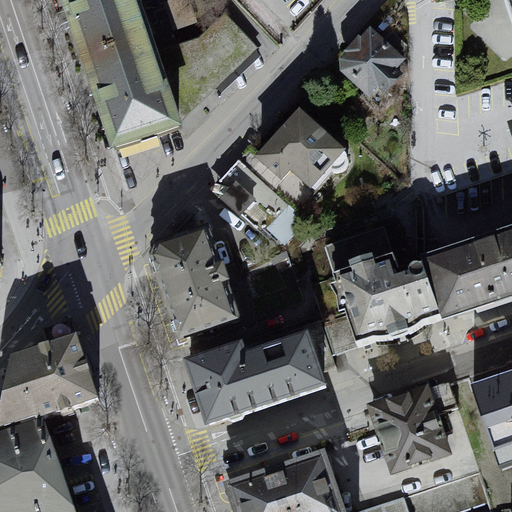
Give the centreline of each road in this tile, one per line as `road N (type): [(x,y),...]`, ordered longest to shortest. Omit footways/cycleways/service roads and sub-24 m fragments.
road 1 (residential): [(511,345),(150,465)]
road 2 (residential): [(82,263),(126,237),(352,0)]
road 3 (tertiary): [(0,11),(82,263)]
road 4 (tertiary): [(82,263),(150,465)]
